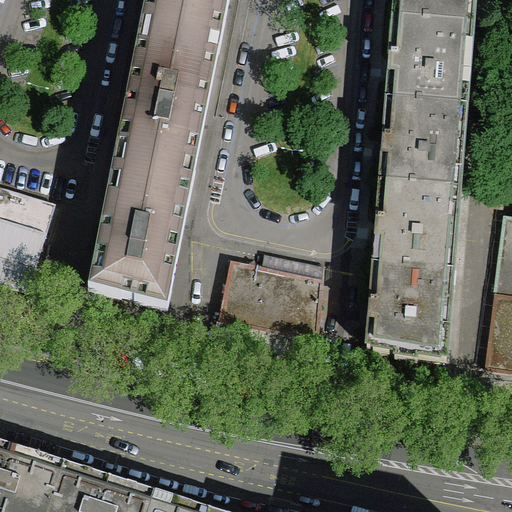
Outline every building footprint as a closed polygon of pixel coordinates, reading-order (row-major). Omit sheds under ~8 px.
[(149,0),(144,24),(223,40),(230,0),(149,0)] [(396,0),(395,25),(475,31),(477,0),(396,0)] [(114,176),(192,192),(223,40),(144,24),(114,176)] [(388,107),(468,113),(475,31),(395,25),(388,107)] [(381,188),(462,194),(468,113),(388,107),(381,188)] [(114,176),(91,293),(168,313),(192,192),(114,176)] [(381,188),(375,270),(455,277),(462,194),(381,188)] [(0,224),(46,239),(55,208),(0,191),(0,224)] [(46,239),(0,224),(0,289),(17,295),(28,298),(46,239)] [(486,372),(511,375),(511,243),(504,243),(486,372)] [(262,272),(323,285),(324,268),(264,257),(262,272)] [(318,344),(323,285),(262,272),(233,266),(221,324),(318,344)] [(375,270),(369,352),(447,364),(455,277),(375,270)] [(0,511),(52,511),(66,470),(0,448),(0,511)] [(151,511),(156,498),(66,470),(52,511),(151,511)] [(202,511),(156,498),(151,511),(202,511)]
